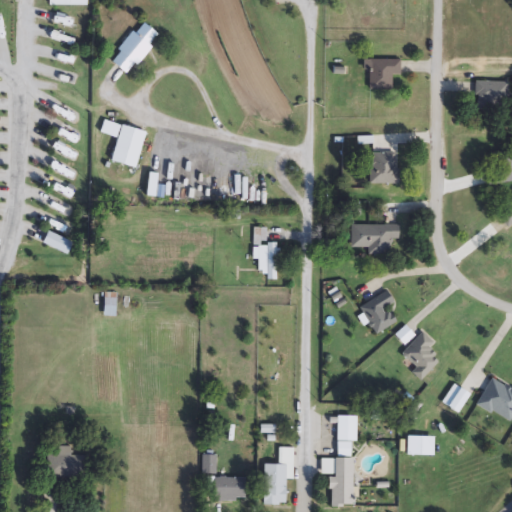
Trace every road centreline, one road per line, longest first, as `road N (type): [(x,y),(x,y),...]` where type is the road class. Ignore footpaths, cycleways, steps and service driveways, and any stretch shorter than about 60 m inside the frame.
road 1 (residential): [(303,511),(312,158)]
road 2 (residential): [(511,308),(456,276),(440,236),(441,0)]
road 3 (residential): [(0,254),(11,226),(24,97),(0,71)]
